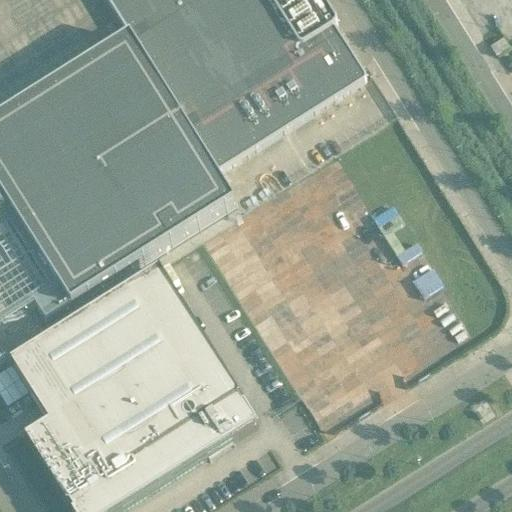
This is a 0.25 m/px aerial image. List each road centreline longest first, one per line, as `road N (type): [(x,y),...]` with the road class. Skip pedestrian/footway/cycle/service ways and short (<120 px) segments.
road 1 (unclassified): [(347,0),(511,264)]
road 2 (unclassified): [(511,355),(252,511)]
road 3 (secondary): [(511,425),(372,511)]
road 4 (unclassified): [(511,119),(435,0)]
